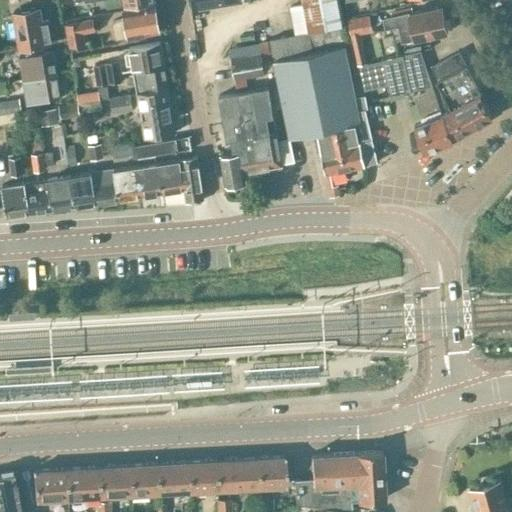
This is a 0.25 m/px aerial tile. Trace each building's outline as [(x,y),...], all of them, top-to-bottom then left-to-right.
[(294,33),(269,38),(274,58),(348,42),(344,24),(339,0),(302,0),(304,11),(290,14),(294,33)] [(159,29),(155,3),(123,8),(124,18),(112,20),(115,37),(159,29)] [(398,14),(383,18),(386,28),(399,25),(400,26),(403,41),(448,31),(442,5),(409,12),(398,14)] [(50,40),(46,15),(15,21),(20,45),(50,40)] [(80,19),(67,21),(71,44),(84,42),(80,19)] [(234,76),(274,70),(272,59),(274,58),(269,38),(229,46),(231,56),(234,76)] [(132,63),(133,68),(164,64),(160,41),(130,46),(130,50),(125,51),(127,63),(132,63)] [(279,85),(277,85),(282,107),(283,107),(290,137),(315,132),(318,131),(318,132),(337,127),(357,123),(356,122),(359,122),(354,94),(361,93),(354,62),(347,64),(343,44),(349,43),(348,42),(274,58),(272,59),(274,70),(276,70),(279,85)] [(20,53),(24,77),(56,71),(52,48),(20,53)] [(382,60),(381,60),(387,85),(388,85),(390,95),(391,95),(392,98),(406,95),(405,91),(411,90),(422,120),(415,123),(425,150),(443,143),(443,142),(441,137),(446,135),(448,140),(448,141),(452,139),(452,138),(451,137),(442,111),(435,94),(421,49),(382,58),(382,60)] [(452,138),(452,139),(453,139),(452,137),(467,129),(469,131),(489,120),(489,118),(492,116),(480,93),(482,92),(482,91),(467,63),(466,64),(459,50),(432,65),(453,106),(442,111),(451,137),(452,138)] [(79,58),(71,60),(72,67),(80,66),(79,58)] [(116,60),(105,62),(108,82),(120,80),(116,60)] [(387,85),(381,60),(376,61),(360,65),(359,65),(365,90),(387,85)] [(105,62),(94,64),(98,84),(108,82),(105,62)] [(167,86),(164,64),(133,68),(134,73),(128,74),(130,85),(136,84),(137,91),(167,86)] [(56,71),(24,77),(28,99),(31,99),(60,94),(56,71)] [(246,76),(235,78),(237,85),(247,84),(246,76)] [(108,85),(98,87),(99,91),(100,98),(110,96),(108,85)] [(269,86),(219,94),(227,140),(231,139),(233,151),(241,150),(245,170),(282,164),(282,163),(281,163),(272,113),(278,112),(277,108),(282,107),(277,85),(269,87),(269,86)] [(130,93),(110,96),(113,112),(133,109),(133,106),(140,105),(141,113),(171,108),(167,86),(137,91),(138,93),(130,93)] [(19,97),(2,100),(4,112),(15,111),(22,109),(19,97)] [(99,99),(78,103),(80,112),(101,108),(99,99)] [(78,101),(60,105),(63,117),(73,116),(80,114),(80,112),(78,103),(78,101)] [(62,122),(59,107),(38,111),(40,126),(62,122)] [(22,109),(15,111),(17,123),(17,126),(30,124),(27,108),(22,109)] [(175,131),(171,108),(141,113),(145,136),(175,131)] [(4,112),(0,113),(0,125),(17,123),(15,111),(4,112)] [(73,116),(63,117),(64,125),(75,123),(73,116)] [(365,164),(357,123),(337,127),(345,168),(365,164)] [(325,172),(345,168),(337,127),(318,132),(321,149),(325,172)] [(189,134),(168,137),(170,150),(191,147),(189,134)] [(138,137),(130,138),(130,140),(132,154),(133,156),(156,152),(154,139),(139,142),(138,137)] [(156,152),(170,150),(168,137),(154,139),(156,152)] [(130,140),(111,143),(113,157),(132,154),(130,140)] [(104,157),(101,143),(88,145),(91,160),(104,157)] [(78,164),(75,144),(66,146),(69,166),(78,164)] [(233,151),(220,153),(226,184),(229,183),(232,186),(237,185),(239,182),(247,180),(245,170),(241,150),(233,151)] [(47,169),(44,152),(31,154),(34,171),(47,169)] [(24,173),(22,155),(8,157),(10,175),(24,173)] [(197,155),(180,158),(184,188),(186,199),(190,202),(201,201),(204,197),(197,155)] [(180,158),(158,161),(162,191),(184,188),(180,158)] [(135,164),(140,194),(162,191),(158,161),(135,164)] [(118,197),(140,194),(135,164),(114,167),(118,197)] [(114,167),(91,170),(96,201),(118,197),(114,167)] [(70,174),(74,204),(96,201),(91,170),(70,174)] [(70,174),(47,177),(51,207),(74,204),(70,174)] [(47,177),(25,180),(29,210),(51,207),(47,177)] [(5,214),(29,210),(25,180),(1,184),(5,214)] [(384,494),(382,450),(311,454),(312,477),(294,478),(295,502),(348,505),(348,498),(384,497),(384,494)] [(260,456),(257,457),(258,486),(286,484),(284,455),(267,456),(267,454),(260,455),(260,456)] [(229,458),(215,459),(216,488),(258,486),(257,457),(236,458),(236,456),(229,456),(229,458)] [(188,460),(189,489),(216,488),(215,459),(211,459),(211,457),(204,458),(204,459),(188,460)] [(158,491),(189,489),(188,460),(172,461),(172,459),(165,460),(165,462),(157,462),(158,491)] [(145,463),(128,464),(130,492),(158,491),(157,462),(153,462),(153,461),(145,461),(145,463)] [(106,465),(98,465),(99,494),(130,492),(128,464),(114,464),(113,463),(106,463),(106,465)] [(67,496),(99,494),(98,465),(94,466),(94,464),(86,464),(87,466),(65,467),(67,496)] [(35,497),(67,496),(65,467),(62,467),(62,466),(55,466),(55,468),(33,469),(35,497)] [(0,511),(19,511),(13,470),(0,472),(0,511)] [(498,480),(467,488),(473,511),(493,511),(506,509),(498,480)] [(271,511),(270,491),(259,492),(259,511),(271,511)] [(165,497),(154,497),(155,508),(166,507),(165,497)] [(230,511),(230,498),(217,499),(217,511),(230,511)] [(217,511),(217,499),(208,499),(208,511),(217,511)] [(111,511),(111,500),(95,500),(95,511),(107,511),(106,511),(111,511)]
